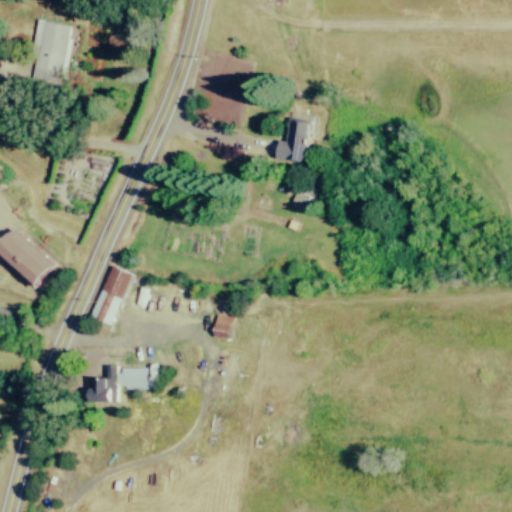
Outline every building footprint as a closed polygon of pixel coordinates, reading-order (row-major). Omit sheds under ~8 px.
[(37,17),(72,24),(61,83),(28,76),(37,17)] [(276,158),(278,140),(285,141),(290,116),(316,120),(309,164),(276,158)] [(56,266),(12,228),(0,242),(0,258),(34,286),(56,266)] [(109,327),(135,274),(111,263),(88,316),(109,327)] [(217,313),(212,337),(232,339),(232,313),(217,313)] [(159,364),(153,387),(119,386),(117,400),(97,401),(97,363),(159,364)]
